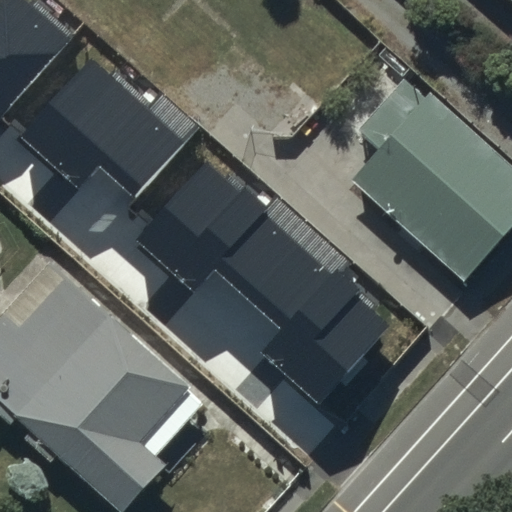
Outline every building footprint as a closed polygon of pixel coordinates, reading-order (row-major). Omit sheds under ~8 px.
[(0,0),(0,117),(72,39),(28,0),(0,0)] [(511,0),(487,0),(511,21),(511,0)] [(182,89),(185,86),(225,44),(189,10),(146,55),(182,89)] [(239,55),(188,113),(248,165),(299,107),(239,55)] [(90,59),(20,138),(78,189),(99,165),(135,197),(199,126),(164,95),(149,111),(90,59)] [(511,247),(511,185),(431,112),(428,117),(403,94),(358,144),(384,168),(355,200),(465,300),(511,247)] [(206,161),(135,241),(191,291),(213,267),(282,329),(262,352),(319,403),(389,324),(338,278),(352,262),(276,194),(262,210),(206,161)] [(202,420),(51,281),(0,336),(0,422),(97,511),(148,511),(171,488),(154,472),(202,420)]
